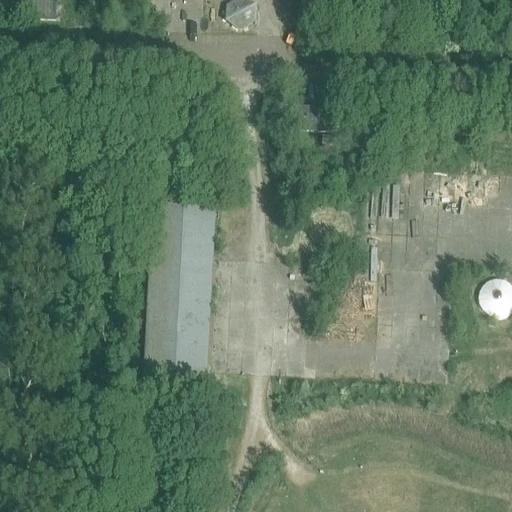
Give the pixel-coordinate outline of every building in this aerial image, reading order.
[(0,0),(0,21),(56,25),(56,4),(0,0)] [(226,10),(225,25),(238,34),(253,26),(255,11),(241,2),(226,10)] [(331,113),(299,111),(297,133),(329,135),(331,113)] [(206,385),(207,385),(215,214),(152,211),(143,382),(206,385)] [(478,309),(481,315),(487,320),(494,322),(501,321),(508,318),(511,313),(511,291),(508,287),(502,284),(494,283),(487,285),(482,289),(478,295),(476,302),(478,309)]
